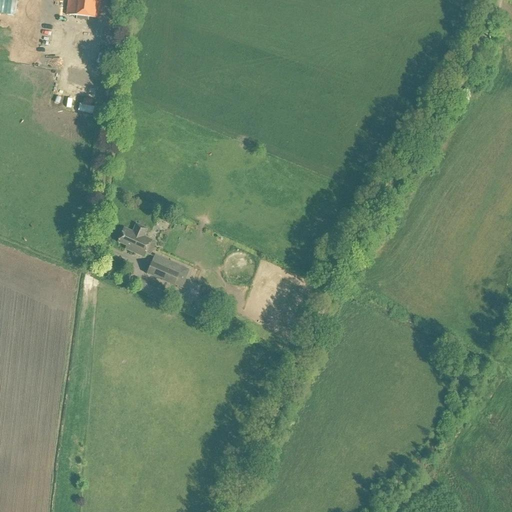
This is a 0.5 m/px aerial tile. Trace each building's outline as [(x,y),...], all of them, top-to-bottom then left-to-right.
[(67,0),(65,15),(97,19),(99,0),(67,0)] [(42,11),(40,33),(53,34),(55,12),(42,11)] [(127,251),(142,258),(149,241),(142,238),(145,230),(135,225),(131,233),(123,229),(117,243),(128,248),(127,251)] [(172,285),(181,289),(189,271),(154,256),(145,275),(172,287),(172,285)] [(160,300),(165,290),(137,278),(133,289),(160,300)]
